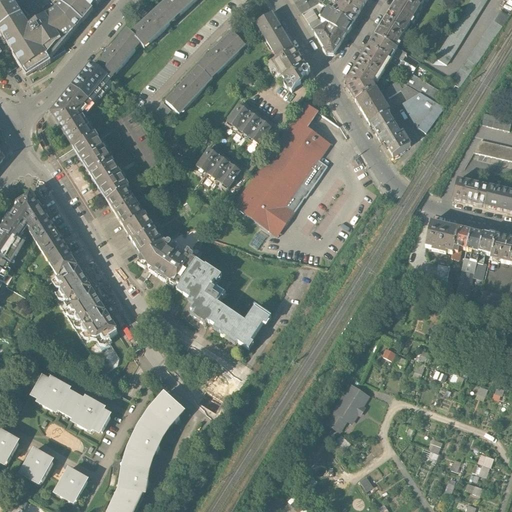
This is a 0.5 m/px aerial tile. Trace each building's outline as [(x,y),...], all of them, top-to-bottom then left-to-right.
[(64,0),(56,11),(29,28),(13,4),(15,2),(13,0),(0,0),(0,35),(1,37),(27,78),(29,77),(65,53),(61,47),(71,34),(73,32),(80,24),(81,24),(94,7),(97,6),(101,0),(64,0)] [(131,36),(140,46),(144,50),(198,0),(170,0),(146,22),(131,36)] [(294,0),(298,6),(306,18),(316,12),(321,8),(316,0),(294,0)] [(360,0),(344,0),(343,3),(345,6),(362,17),(364,15),(369,6),(360,0)] [(424,0),(398,0),(394,7),(413,19),(424,0)] [(446,67),(487,0),(472,0),(466,10),(447,40),(435,60),(446,67)] [(329,3),(326,9),(331,13),(355,28),(356,27),(362,17),(345,6),(342,11),(329,3)] [(413,19),(394,7),(385,22),(375,37),(395,49),(413,19)] [(316,12),(306,18),(312,29),(322,23),(316,12)] [(509,18),(500,12),(482,38),(483,38),(451,84),(459,89),(481,59),(502,28),(509,18)] [(331,13),(325,24),(332,29),(349,39),(354,30),(355,28),(331,13)] [(272,15),(256,25),(278,61),(293,51),(283,33),(272,15)] [(322,23),(312,29),(318,38),(332,29),(325,24),(322,23)] [(332,29),(318,38),(329,57),(337,58),(347,41),(349,39),(332,29)] [(140,46),(131,36),(127,32),(111,52),(96,71),(110,82),(140,46)] [(198,68),(198,69),(211,81),(245,48),(232,35),(214,52),(198,68)] [(395,49),(375,37),(374,40),(369,49),(386,59),(389,54),(402,62),(399,67),(409,73),(412,75),(419,64),(395,49)] [(386,59),(369,49),(347,83),(347,86),(347,88),(355,102),(375,89),(372,85),(374,81),(377,83),(390,62),(386,59)] [(278,61),(270,65),(274,73),(277,71),(283,80),(304,67),(293,51),(278,61)] [(72,89),(92,104),(110,82),(96,71),(90,66),(82,77),(72,89)] [(304,67),(283,80),(285,83),(283,85),(287,92),(290,92),(292,94),(296,88),(298,87),(301,85),(300,83),(304,77),(308,77),(310,74),(308,70),(305,70),(304,67)] [(212,82),(211,81),(198,69),(182,87),(166,104),(179,116),(212,82)] [(412,75),(409,73),(402,84),(408,87),(420,95),(441,108),(448,97),(412,75)] [(402,84),(398,82),(387,89),(385,93),(388,99),(401,92),(408,87),(402,84)] [(408,87),(401,92),(407,102),(420,95),(408,87)] [(95,135),(82,116),(92,104),(72,89),(51,114),(62,131),(73,149),(95,135)] [(375,89),(355,102),(362,112),(370,126),(387,115),(390,113),(375,89)] [(407,102),(403,105),(417,129),(426,135),(444,110),(441,108),(420,95),(407,102)] [(163,104),(147,121),(155,128),(171,112),(163,104)] [(306,105),(234,209),(277,238),(281,233),(304,199),(305,200),(327,168),(318,162),(330,145),(307,130),(318,114),(306,105)] [(227,125),(226,127),(231,130),(233,129),(238,132),(238,135),(242,138),(244,136),(248,140),(248,142),(252,145),(255,144),(259,147),(271,129),(271,127),(267,124),(265,125),(260,122),(260,119),(256,117),(254,118),(250,115),(250,112),(245,109),(243,110),(239,107),(227,125)] [(400,135),(387,115),(370,126),(382,146),(383,145),(384,144),(393,158),(410,147),(402,134),(400,135)] [(511,123),(484,116),(481,127),(509,134),(511,123)] [(95,135),(73,149),(84,161),(101,189),(110,203),(130,184),(95,135)] [(473,155),(511,163),(511,150),(480,144),(473,155)] [(208,151),(196,169),(201,172),(200,174),(205,177),(207,176),(211,179),(211,182),(215,184),(217,183),(222,187),(222,189),(226,192),(228,191),(241,173),(241,171),(237,168),(234,169),(230,166),(230,163),(226,161),(224,161),(219,158),(219,156),(215,153),(213,154),(208,151)] [(453,201),(485,208),(489,189),(457,182),(453,201)] [(130,184),(110,203),(119,216),(136,242),(145,255),(156,245),(164,239),(130,184)] [(31,189),(11,202),(13,204),(11,206),(0,221),(0,230),(16,240),(26,224),(59,280),(81,267),(70,250),(31,189)] [(485,208),(511,214),(511,194),(489,189),(485,208)] [(430,223),(425,245),(432,247),(431,249),(444,252),(445,251),(452,252),(452,251),(457,252),(458,248),(463,249),(464,243),(454,241),(457,230),(444,227),(430,223)] [(0,230),(0,260),(5,263),(9,256),(13,258),(21,243),(16,240),(0,230)] [(467,232),(457,230),(454,241),(464,243),(467,244),(469,232),(467,232)] [(479,235),(469,232),(467,244),(478,247),(481,235),(479,235)] [(265,239),(257,234),(249,245),(257,250),(265,239)] [(492,238),(481,235),(478,247),(478,249),(491,252),(494,238),(492,238)] [(490,255),(511,260),(511,241),(510,241),(494,238),(491,252),(490,255)] [(156,245),(145,255),(140,265),(147,270),(178,291),(190,272),(156,245)] [(190,272),(178,291),(191,300),(192,305),(194,309),(197,311),(195,316),(209,326),(212,324),(217,328),(215,332),(238,347),(241,344),(254,352),(260,341),(257,339),(267,326),(270,329),(274,322),(257,309),(248,323),(218,302),(224,294),(214,288),(224,277),(198,262),(190,272)] [(86,275),(81,267),(59,280),(94,339),(117,325),(104,304),(95,290),(86,275)] [(386,350),(382,358),(391,362),(395,354),(386,350)] [(426,364),(429,355),(422,353),(419,361),(426,364)] [(416,367),(413,377),(420,379),(423,369),(416,367)] [(438,381),(445,382),(447,371),(439,370),(438,381)] [(56,416),(58,413),(71,421),(69,423),(91,436),(93,432),(99,436),(111,416),(105,412),(106,410),(95,404),(85,397),(83,400),(77,396),(70,393),(71,391),(61,385),(51,379),(49,382),(43,378),(31,399),(38,403),(37,405),(56,416)] [(483,402),(488,390),(480,387),(475,399),(483,402)] [(368,399),(350,388),(326,427),(339,434),(346,423),(351,426),(357,415),(360,417),(362,414),(364,411),(361,410),(368,399)] [(134,511),(144,492),(145,487),(147,488),(147,484),(147,481),(149,471),(154,456),(155,454),(157,454),(159,451),(160,449),(158,446),(161,437),(172,424),(176,425),(178,423),(179,421),(178,417),(184,409),(163,391),(149,404),(136,422),(125,447),(121,466),(118,490),(106,511),(134,511)] [(0,428),(0,464),(6,468),(21,439),(9,433),(0,428)] [(432,440),(426,462),(436,464),(442,443),(432,440)] [(32,447),(18,476),(41,488),(56,459),(45,453),(32,447)] [(479,454),(473,474),(488,479),(494,459),(479,454)] [(457,473),(462,463),(455,460),(451,470),(457,473)] [(67,465),(52,495),(76,507),(91,477),(79,471),(67,465)] [(366,478),(359,482),(366,492),(373,488),(366,478)] [(465,492),(471,494),(474,486),(468,484),(465,492)] [(475,486),(472,495),(480,498),(483,489),(475,486)]
